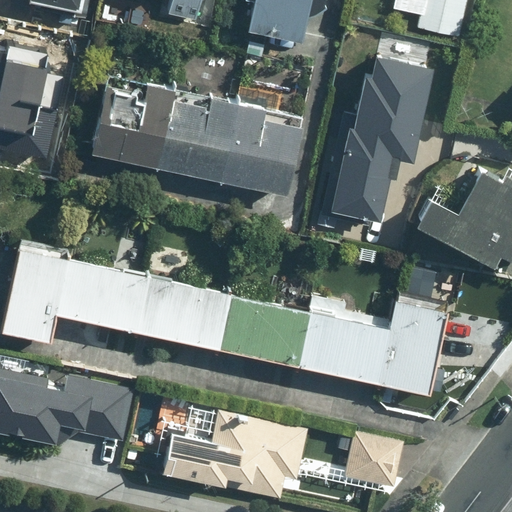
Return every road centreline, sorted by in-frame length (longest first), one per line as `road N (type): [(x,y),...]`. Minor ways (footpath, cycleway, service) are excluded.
road 1 (unknown): [(0,452),(271,511)]
road 2 (unknown): [(511,157),(473,149),(421,160),(391,225)]
